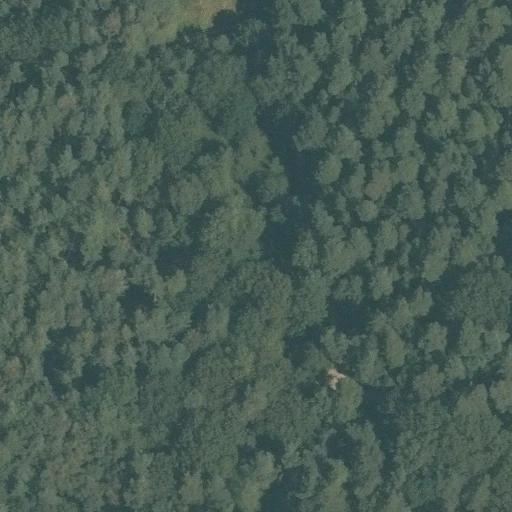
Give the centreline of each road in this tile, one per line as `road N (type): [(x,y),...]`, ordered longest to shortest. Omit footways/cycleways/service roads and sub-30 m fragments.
road 1 (track): [(0,78),(385,0)]
road 2 (track): [(342,388),(306,217),(301,151),(265,23)]
road 3 (track): [(0,392),(239,374),(342,388)]
road 4 (track): [(511,436),(342,388)]
